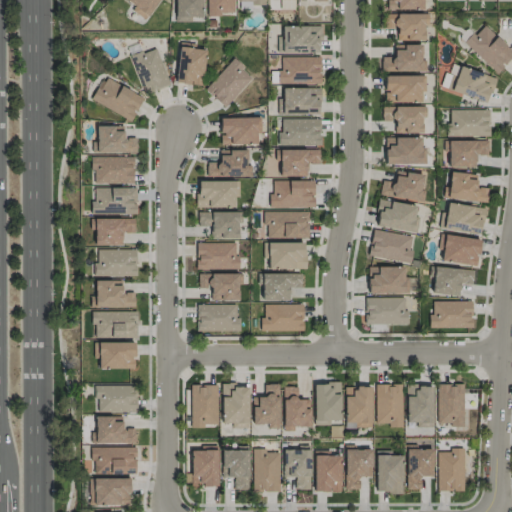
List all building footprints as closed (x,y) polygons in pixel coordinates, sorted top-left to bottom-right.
[(124,0),(134,6),(131,10),(143,19),(156,0),(124,0)] [(200,0),(173,0),(173,21),(190,22),(190,16),(200,17),(200,0)] [(232,14),(232,0),(205,0),(206,14),(232,14)] [(385,0),(385,10),(421,9),(421,0),(385,0)] [(396,40),(422,40),(422,24),(428,23),(427,13),(383,14),(384,28),(395,28),(396,40)] [(463,43),(495,73),(511,55),(511,52),(481,24),(463,43)] [(317,52),(316,40),(321,40),(320,25),(280,26),(280,53),(317,52)] [(420,45),(403,44),(403,50),(393,50),(393,57),(381,56),(380,70),(424,72),(425,61),(419,60),(420,45)] [(143,93),(169,84),(155,46),(129,56),(143,93)] [(174,82),(200,85),(204,49),(178,46),(174,82)] [(269,84),(319,83),(318,56),(274,57),(274,61),(268,61),(269,84)] [(203,89),(223,107),(251,77),(232,58),(203,89)] [(449,91),(485,103),(493,78),(458,66),(449,91)] [(424,76),(383,75),(383,102),(419,102),(419,91),(424,91),(424,76)] [(102,77),(90,101),(129,121),(141,97),(102,77)] [(318,88),(280,87),(280,114),(317,114),(318,88)] [(424,107),(381,106),(381,121),(394,121),(393,133),(420,133),(421,117),(424,117),(424,107)] [(447,135),(487,136),(488,110),(447,109),(447,135)] [(259,133),(259,117),(218,118),(219,144),(255,144),(254,133),(259,133)] [(278,145),(318,146),(319,119),(279,118),(278,145)] [(122,125),(95,126),(95,141),(91,142),(91,153),(135,152),(135,137),(122,138),(122,125)] [(419,137),(385,137),(384,163),(424,164),(424,147),(419,147),(419,137)] [(447,167),(474,166),(473,155),(487,155),(486,139),(446,141),(447,167)] [(245,150),(218,149),(217,162),(205,161),(205,176),(249,177),(249,166),(245,166),(245,150)] [(318,163),(318,149),(270,149),(270,164),(277,164),(277,176),(305,176),(305,163),(318,163)] [(132,157),(92,156),(91,183),(132,183),(132,157)] [(378,196),(421,202),(425,174),(395,170),(393,182),(380,180),(378,196)] [(446,199),(485,201),(486,187),(474,187),(475,173),(447,172),(446,199)] [(195,207),(232,207),(232,196),(237,196),(237,181),(195,180),(195,207)] [(312,180),(270,181),(270,193),(266,193),(267,207),(313,207),(312,197),(312,180)] [(89,214),(134,214),(134,187),(93,188),(94,200),(89,200),(89,214)] [(374,227),(414,231),(416,205),(387,202),(387,200),(377,199),(374,227)] [(442,229),(479,233),(482,207),(445,203),(442,229)] [(209,239),(238,238),(238,211),(196,212),(197,227),(209,226),(209,239)] [(307,212),(261,211),(261,225),(265,225),(265,238),(307,238),(307,212)] [(133,219),(93,218),(93,245),(120,245),(120,232),(132,232),(133,219)] [(412,236),(371,229),(366,255),(407,263),(412,236)] [(477,238),(442,236),(440,262),(476,264),(477,238)] [(194,269),(237,270),(237,255),(233,255),(233,243),(194,242),(194,269)] [(265,269),(304,268),(303,242),(265,243),(265,269)] [(135,250),(94,249),(94,276),(134,277),(135,250)] [(374,266),(367,266),(367,293),(407,293),(407,276),(402,276),(403,267),(374,266)] [(472,269),(432,267),(431,293),(457,295),(458,283),(471,284),(472,269)] [(209,300),(239,299),(238,272),(196,274),(196,288),(209,288),(209,300)] [(300,273),(261,272),(260,299),(287,300),(287,287),(299,287),(300,273)] [(133,292),(120,292),(120,280),(93,280),(93,296),(89,296),(89,307),(133,306),(133,292)] [(402,297),(363,298),(363,324),(406,324),(406,310),(402,310),(402,297)] [(429,328),(470,327),(470,301),(429,301),(429,328)] [(236,304),(195,305),(195,331),(236,331),(236,304)] [(260,331),(301,331),(301,304),(261,304),(260,331)] [(92,338),(135,337),(135,311),(91,312),(92,338)] [(97,369),(133,368),(132,342),(97,342),(97,369)] [(312,423),(339,423),(338,382),(311,383),(312,423)] [(435,384),(436,423),(450,423),(450,427),(462,426),(461,383),(435,384)] [(215,426),(215,384),(189,384),(189,426),(215,426)] [(277,428),(277,384),(262,384),(262,396),(255,396),(255,406),(250,406),(251,424),(266,424),(266,428),(277,428)] [(400,427),(401,384),(374,384),(373,423),(388,423),(388,427),(400,427)] [(94,412),(133,412),(134,385),(94,385),(94,412)] [(247,385),(220,385),(219,423),(229,423),(229,427),(246,427),(247,385)] [(404,422),(415,422),(415,426),(430,427),(431,385),(405,385),(404,422)] [(308,399),(295,399),(296,387),(281,386),(280,430),(292,430),(292,426),(308,427),(308,399)] [(369,386),(342,386),(343,422),(354,422),(354,427),(370,427),(369,386)] [(120,416),(93,416),(93,435),(91,435),(91,443),(130,442),(130,429),(121,430),(120,416)] [(246,489),(247,445),(236,445),(235,450),(220,449),(220,477),(232,477),(232,489),(246,489)] [(133,446),(87,448),(87,475),(134,474),(133,446)] [(431,449),(405,448),(404,489),(419,489),(419,476),(431,476),(431,449)] [(435,490),(461,491),(462,448),(449,448),(449,451),(436,451),(435,490)] [(308,449),(281,449),(281,476),(294,476),(294,489),(308,489),(308,449)] [(343,450),(343,489),(357,489),(357,477),(370,477),(369,449),(343,450)] [(188,450),(190,486),(200,485),(201,487),(216,486),(215,450),(188,450)] [(278,450),(251,450),(250,491),(277,491),(278,450)] [(401,452),(374,451),(373,492),(400,493),(401,452)] [(312,491),(339,491),(339,455),(313,455),(312,491)] [(127,478),(87,479),(88,505),(128,504),(127,478)]
